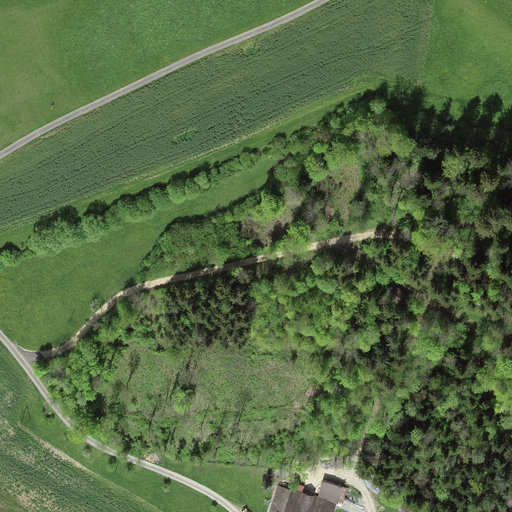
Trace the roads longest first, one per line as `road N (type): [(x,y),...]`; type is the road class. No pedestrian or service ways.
road 1 (track): [(511,283),(423,245),(371,235),(131,291),(58,352),(22,359)]
road 2 (unclassified): [(325,0),(0,157)]
road 3 (unclassified): [(235,511),(80,432),(11,345)]
road 4 (track): [(371,511),(357,458),(384,383),(419,330),(421,292),(442,253)]
road 5 (track): [(491,328),(338,243)]
road 6 (track): [(383,235),(429,218),(511,206)]
